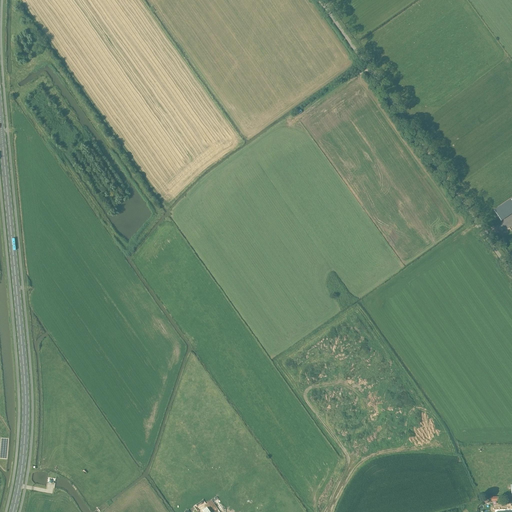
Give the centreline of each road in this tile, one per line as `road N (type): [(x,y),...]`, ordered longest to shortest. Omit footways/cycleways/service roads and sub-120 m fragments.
road 1 (primary): [(13,511),(26,390),(1,131)]
road 2 (unclassified): [(511,273),(320,0)]
